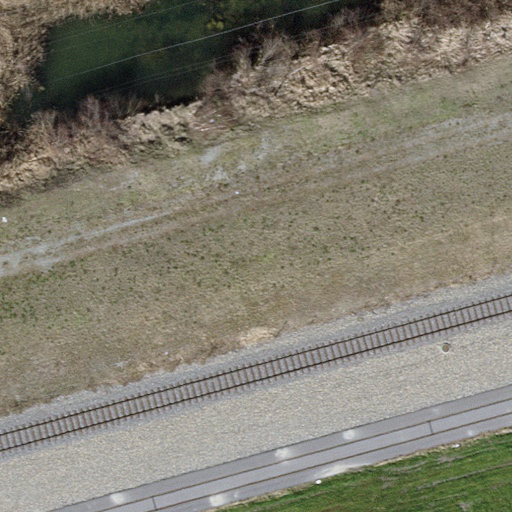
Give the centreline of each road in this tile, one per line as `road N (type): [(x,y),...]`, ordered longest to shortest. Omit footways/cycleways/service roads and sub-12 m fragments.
road 1 (motorway): [(511,148),(0,288)]
road 2 (motorway): [(0,404),(511,266)]
